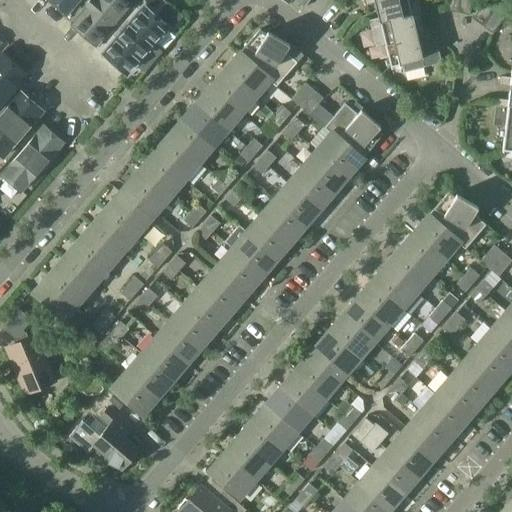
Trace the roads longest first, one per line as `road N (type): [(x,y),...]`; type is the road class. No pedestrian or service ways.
road 1 (residential): [(126,511),(439,148)]
road 2 (residential): [(0,275),(236,0)]
road 3 (residential): [(302,27),(439,148)]
road 4 (residential): [(120,511),(41,465),(0,420)]
road 5 (residential): [(82,110),(10,0)]
road 6 (residential): [(439,148),(456,114),(469,29)]
